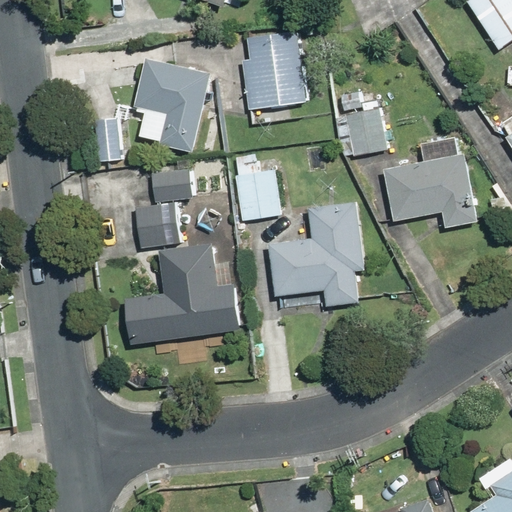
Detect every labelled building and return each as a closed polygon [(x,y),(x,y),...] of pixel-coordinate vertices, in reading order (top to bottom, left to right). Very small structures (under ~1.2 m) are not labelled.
[(196,0),(230,13),(235,0),(196,0)] [(511,48),(511,0),(478,0),(475,2),(507,52),(511,48)] [(253,60),(254,109),(312,108),(310,35),(260,36),(260,60),(253,60)] [(222,78),(155,61),(143,108),(154,111),(147,138),(202,153),(222,78)] [(387,90),(338,96),(345,156),(394,150),(387,90)] [(124,122),(101,123),(104,163),(126,162),(124,122)] [(430,139),(433,165),(394,170),(400,223),(451,217),(452,228),(483,224),(476,160),(470,161),(467,134),(430,139)] [(283,167),(243,172),(248,222),(289,217),(283,167)] [(195,170),(159,174),(162,205),(142,207),(146,249),(186,245),(182,202),(198,200),(195,170)] [(368,276),(364,202),(319,204),(322,240),(278,242),(281,297),(330,294),(331,308),(365,306),(363,276),(368,276)] [(223,248),(169,254),(173,294),(135,298),(140,345),(251,333),(245,285),(228,287),(223,248)] [(511,511),(511,463),(489,477),(503,500),(483,511),(511,511)] [(441,511),(436,498),(409,508),(410,511),(441,511)]
